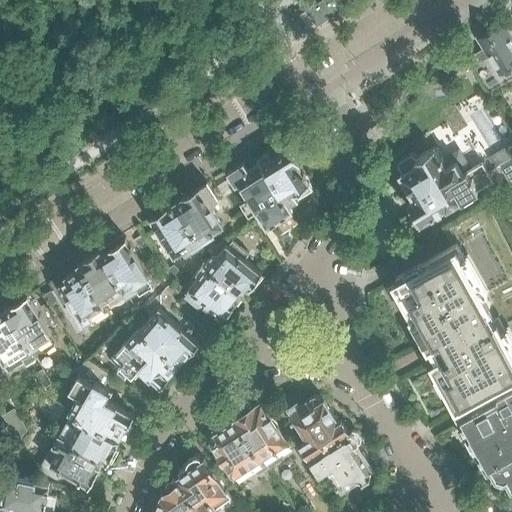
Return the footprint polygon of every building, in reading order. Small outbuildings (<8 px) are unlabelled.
[(335,10),(344,5),(341,0),(323,0),(307,10),(307,11),(309,10),(316,21),(335,10)] [(511,66),(511,38),(502,22),(478,37),(485,47),(476,53),(481,61),(490,55),(501,74),(511,66)] [(310,182),(298,163),(301,161),(299,159),(304,157),(296,144),(291,147),(290,145),(283,149),(277,139),(268,145),(269,151),(259,157),(261,160),(289,204),(290,203),(313,188),(309,182),(310,182)] [(447,207),(493,179),(483,162),(471,168),(459,148),(441,158),(434,147),(417,157),(415,154),(411,153),(400,160),(399,164),(403,171),(401,172),(416,197),(409,200),(421,220),(446,205),(447,207)] [(511,149),(491,161),(495,167),(502,163),(511,180),(511,149)] [(289,204),(261,160),(248,168),(244,162),(229,171),(232,176),(228,178),(249,212),(257,207),(267,224),(293,208),(290,203),(289,204)] [(228,229),(212,204),(220,199),(208,181),(200,186),(200,185),(174,202),(201,244),(202,243),(202,242),(215,234),(217,236),(228,229)] [(201,244),(174,202),(151,216),(178,258),(201,244)] [(511,251),(487,206),(444,232),(452,246),(396,276),(398,279),(387,285),(395,300),(406,294),(415,311),(413,311),(430,341),(431,341),(438,355),(434,357),(444,376),(433,381),(441,396),(452,390),(458,401),(511,371),(511,251)] [(155,282),(126,237),(110,247),(110,248),(103,253),(128,294),(139,287),(142,290),(155,282)] [(262,271),(245,257),(250,252),(233,240),(229,245),(227,244),(222,251),(218,248),(205,264),(242,292),(244,294),(262,271)] [(128,294),(103,253),(100,248),(85,258),(85,259),(78,263),(80,266),(107,308),(108,308),(106,304),(115,300),(116,301),(117,301),(120,301),(124,299),(127,296),(128,294)] [(242,292),(205,264),(204,263),(194,276),(198,278),(190,288),(224,315),(242,292)] [(107,308),(80,266),(66,274),(65,272),(57,276),(61,283),(54,288),(79,328),(89,322),(88,320),(93,316),(94,317),(107,308)] [(179,290),(171,283),(165,288),(174,296),(179,290)] [(182,326),(177,321),(181,317),(171,308),(178,299),(174,296),(165,288),(148,304),(145,301),(142,304),(142,305),(150,315),(152,316),(141,329),(181,362),(181,361),(190,351),(191,350),(200,341),(190,332),(195,326),(188,319),(182,326)] [(56,339),(28,294),(13,303),(13,304),(5,309),(34,354),(43,348),(48,349),(54,345),(56,339)] [(142,304),(136,295),(131,298),(137,309),(142,305),(142,304)] [(34,354),(5,309),(0,312),(0,365),(5,362),(9,367),(23,359),(26,364),(36,357),(34,354)] [(181,362),(141,329),(140,327),(112,358),(121,366),(122,364),(133,374),(141,365),(161,383),(169,375),(179,363),(180,363),(181,362)] [(135,413),(105,397),(110,389),(104,386),(111,374),(89,359),(77,366),(82,370),(81,371),(71,388),(79,393),(70,410),(80,415),(120,438),(128,422),(129,423),(135,413)] [(52,382),(43,368),(36,372),(45,387),(52,382)] [(463,408),(459,410),(468,427),(479,448),(480,448),(489,465),(491,463),(497,474),(505,477),(508,475),(508,476),(511,483),(511,380),(469,405),(463,408)] [(348,429),(341,418),(339,419),(324,397),(321,399),(320,397),(318,395),(315,395),(313,395),(300,403),(298,400),(288,407),(308,437),(300,443),(309,456),(348,429)] [(237,415),(235,416),(236,417),(269,467),(283,458),(279,451),(292,443),(268,407),(264,401),(260,400),(252,405),(245,404),(239,408),(237,415)] [(28,428),(17,410),(14,406),(3,413),(19,439),(28,428)] [(116,445),(121,438),(120,438),(80,415),(75,423),(68,419),(60,434),(104,459),(108,461),(117,446),(116,445)] [(212,433),(211,437),(221,451),(234,472),(240,481),(255,471),(258,475),(269,467),(236,417),(229,421),(227,418),(223,418),(217,422),(216,425),(218,429),(212,433)] [(373,466),(358,443),(360,442),(361,436),(357,430),(352,429),(350,431),(349,429),(348,429),(309,456),(321,475),(331,469),(335,476),(331,479),(335,485),(340,482),(343,486),(357,477),(363,478),(371,473),(373,466)] [(90,484),(104,459),(60,434),(41,467),(53,474),(58,472),(61,468),(90,484)] [(182,471),(177,475),(179,478),(201,511),(218,511),(215,506),(230,496),(229,493),(226,489),(204,457),(203,458),(200,454),(194,454),(190,458),(188,463),(187,463),(181,467),(181,469),(182,471)] [(48,492),(50,482),(1,471),(0,476),(0,484),(5,486),(1,502),(45,511),(45,510),(53,511),(57,495),(49,494),(49,492),(48,492)] [(201,511),(179,478),(174,478),(167,483),(164,489),(166,491),(162,493),(159,500),(154,511),(201,511)]
